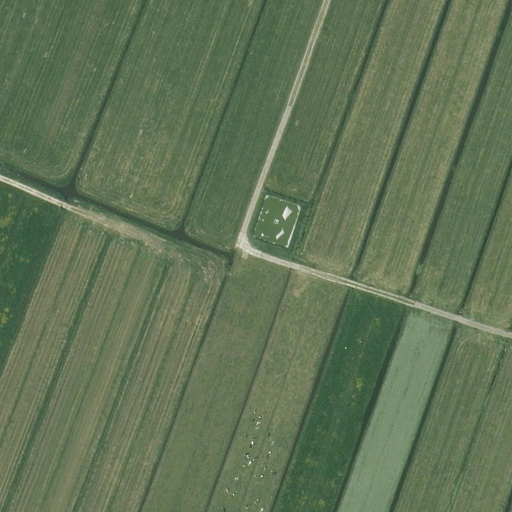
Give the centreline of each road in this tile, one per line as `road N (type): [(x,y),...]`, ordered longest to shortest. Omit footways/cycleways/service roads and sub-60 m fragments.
road 1 (track): [(329,0),(242,244),(511,334)]
road 2 (track): [(187,253),(0,179)]
